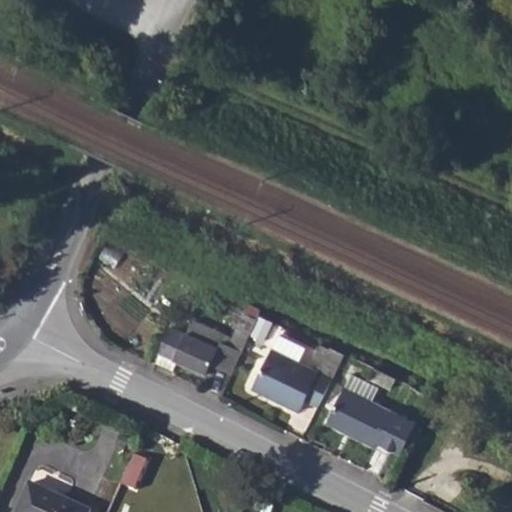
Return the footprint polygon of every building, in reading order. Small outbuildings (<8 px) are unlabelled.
[(35,226),(43,229),(46,221),(40,218),(35,226)] [(0,287),(6,290),(18,263),(0,254),(0,287)] [(260,310),(252,327),(260,331),(265,321),(275,326),(278,318),(260,310)] [(171,326),(160,352),(177,360),(206,372),(211,362),(231,372),(241,350),(221,341),(224,333),(193,319),(187,333),(171,326)] [(270,346),(254,380),(276,391),(274,396),(299,408),(304,396),(319,404),(334,377),(316,368),(270,346)] [(327,347),(316,368),(334,377),(345,356),(327,347)] [(177,360),(160,352),(156,360),(173,368),(177,360)] [(254,380),(252,384),(274,396),(276,391),(254,380)] [(376,440),(400,453),(417,423),(344,386),(326,421),(374,445),(376,440)] [(134,457),(122,484),(136,490),(148,463),(134,457)] [(78,511),(31,490),(21,511),(78,511)]
